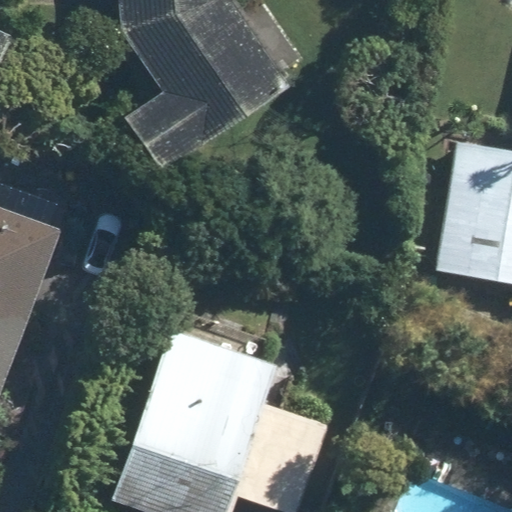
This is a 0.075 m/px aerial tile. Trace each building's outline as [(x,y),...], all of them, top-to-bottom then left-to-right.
[(121,0),(124,29),(165,90),(128,115),(166,170),(291,85),(232,0),(121,0)] [(0,26),(0,70),(17,34),(0,26)] [(511,146),(459,138),(436,268),(511,281),(511,146)] [(0,400),(64,224),(0,201),(0,400)] [(117,497),(163,511),(229,511),(236,493),(293,511),(302,511),(332,421),(266,400),(279,360),(173,325),(117,497)]
